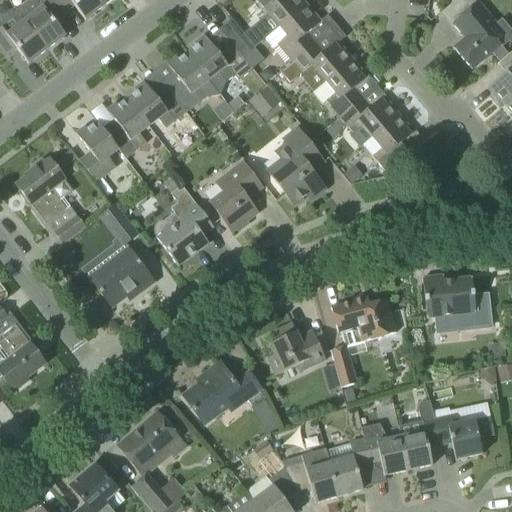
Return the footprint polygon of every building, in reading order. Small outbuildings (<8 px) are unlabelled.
[(54,22),(64,14),(53,0),(40,0),(37,2),(35,0),(30,0),(16,11),(25,22),(47,51),(65,37),(54,22)] [(53,0),(64,14),(74,6),(85,21),(104,7),(98,0),(53,0)] [(262,0),(259,4),(268,15),(259,24),(243,36),(254,49),(264,40),(269,36),(306,6),(300,0),(276,0),(274,2),(272,0),(262,0)] [(458,0),(468,11),(453,24),(466,39),(453,49),(471,71),(501,46),(489,32),(497,25),(478,2),(477,3),(474,0),(458,0)] [(307,35),(321,24),(306,6),(269,36),(265,40),(273,49),(277,45),(293,64),(315,45),(307,35)] [(0,26),(2,29),(0,30),(0,49),(7,58),(17,50),(28,65),(47,51),(25,22),(16,11),(0,23),(0,26)] [(230,22),(219,30),(230,43),(243,59),(254,49),(243,36),(231,21),(230,22)] [(252,70),(243,59),(230,43),(217,54),(204,37),(186,51),(209,81),(219,74),(226,83),(235,77),(238,81),(252,70)] [(315,45),(293,64),(281,73),(290,83),(301,73),(303,75),(304,82),(313,93),(325,83),(352,61),(342,49),(340,51),(334,45),(323,54),(315,45)] [(173,74),(180,82),(168,91),(186,114),(207,98),(221,96),(209,81),(186,51),(167,65),(173,74)] [(497,97),(504,106),(511,99),(511,52),(497,65),(505,75),(487,89),(495,99),(497,97)] [(325,102),(339,119),(362,99),(354,90),(364,81),(359,75),(362,73),(352,61),(325,83),(335,95),(325,102)] [(259,75),(266,84),(275,77),(271,72),(264,71),(259,75)] [(125,97),(149,127),(158,120),(165,130),(186,114),(168,91),(157,100),(144,83),(125,97)] [(250,103),(263,118),(280,103),(267,88),(250,103)] [(120,129),(108,138),(118,151),(126,160),(146,144),(139,135),(149,127),(125,97),(107,112),(120,129)] [(362,99),(339,119),(340,120),(344,125),(353,135),(362,127),(371,139),(398,116),(388,105),(386,107),(381,100),(370,109),(362,99)] [(401,145),(411,136),(405,130),(408,128),(398,116),(371,139),(381,150),(372,157),(387,176),(410,156),(401,145)] [(336,123),(325,132),(333,141),(339,135),(339,133),(340,128),(344,125),(340,120),(336,123)] [(79,162),(95,184),(101,179),(115,168),(108,158),(118,151),(108,138),(97,123),(88,130),(86,128),(76,135),(90,154),(79,162)] [(282,162),(268,173),(294,206),(307,196),(311,201),(324,191),(311,174),(323,164),(297,131),(283,141),(287,145),(276,154),(282,162)] [(174,160),(182,154),(179,150),(173,149),(168,153),(174,160)] [(65,181),(58,172),(52,165),(49,160),(44,164),(42,161),(32,169),(34,172),(15,186),(22,194),(26,200),(24,202),(29,208),(31,206),(46,225),(43,227),(51,237),(54,234),(72,221),(59,203),(64,200),(73,193),(65,181)] [(223,194),(209,204),(232,234),(236,231),(238,233),(249,225),(247,223),(257,215),(242,197),(258,185),(242,164),(216,184),(223,194)] [(355,167),(344,176),(352,185),(363,177),(355,167)] [(174,177),(164,184),(172,195),(182,187),(174,177)] [(101,179),(95,184),(106,198),(112,193),(101,179)] [(196,206),(182,187),(172,195),(171,195),(178,204),(170,209),(174,214),(163,223),(161,223),(158,225),(156,227),(154,229),(154,233),(155,235),(156,237),(158,240),(157,240),(177,267),(208,244),(202,236),(213,228),(196,206)] [(123,246),(136,236),(115,208),(101,218),(123,246)] [(54,234),(56,237),(62,245),(83,229),(75,218),(72,221),(54,234)] [(153,283),(129,250),(89,281),(111,308),(135,290),(139,294),(153,283)] [(488,295),(473,296),(472,280),(444,283),(444,278),(423,280),(427,319),(434,318),(459,316),(461,332),(492,329),(488,295)] [(362,343),(395,334),(386,301),(369,306),(366,296),(365,296),(366,299),(331,309),(337,333),(341,332),(345,348),(362,343)] [(0,350),(0,375),(11,391),(16,387),(18,390),(28,382),(26,380),(45,365),(34,351),(37,349),(32,343),(30,344),(16,326),(17,325),(10,315),(6,318),(0,309),(0,348),(1,350),(0,350)] [(309,369),(325,361),(312,332),(298,339),(295,333),(291,325),(272,335),(275,343),(269,346),(274,357),(267,360),(275,378),(296,368),(294,364),(305,359),(309,369)] [(488,345),(489,363),(505,362),(504,344),(488,345)] [(331,352),(334,365),(335,371),(340,389),(343,389),(351,387),(354,386),(350,368),(347,358),(345,348),(331,352)] [(183,398),(203,426),(227,409),(230,413),(261,391),(245,370),(231,380),(220,364),(205,375),(208,379),(183,398)] [(511,366),(497,370),(501,384),(511,380),(511,366)] [(477,376),(491,387),(495,381),(493,368),(481,371),(477,376)] [(401,438),(408,472),(432,466),(428,449),(440,446),(434,420),(430,401),(419,404),(418,411),(421,423),(399,428),(401,438)] [(116,448),(138,474),(167,449),(175,458),(187,448),(158,413),(116,448)] [(434,420),(440,446),(451,444),(455,461),(482,455),(479,441),(495,437),(491,418),(458,426),(456,416),(434,420)] [(276,421),(262,428),(266,436),(280,429),(276,421)] [(384,477),(408,472),(401,438),(389,440),(379,425),(361,431),(364,441),(369,466),(381,464),(384,477)] [(266,441),(253,451),(260,460),(273,450),(266,441)] [(349,444),(326,451),(325,451),(339,498),(362,491),(356,469),(369,466),(364,441),(349,444)] [(325,451),(326,451),(325,450),(302,457),(304,464),(284,469),(296,493),(310,489),(315,505),(339,498),(325,451)] [(282,471),(284,469),(277,460),(271,464),(278,473),(282,471)] [(112,511),(104,503),(117,492),(95,466),(70,487),(85,506),(77,511),(112,511)] [(278,473),(268,481),(273,488),(254,502),(261,511),(291,511),(284,502),(296,493),(284,469),(282,471),(278,473)] [(160,491),(147,476),(147,475),(143,479),(139,482),(131,489),(150,511),(164,511),(186,494),(174,480),(160,491)] [(246,492),(227,507),(219,511),(261,511),(254,502),(253,502),(246,492)]
